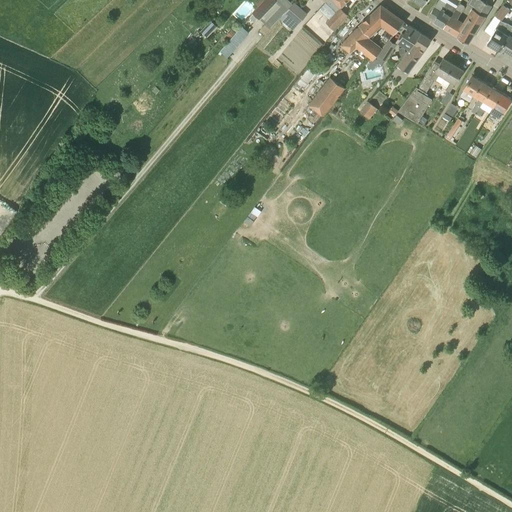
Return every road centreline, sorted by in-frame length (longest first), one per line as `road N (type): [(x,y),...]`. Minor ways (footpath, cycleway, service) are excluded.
road 1 (track): [(511,504),(298,387),(0,287)]
road 2 (residential): [(511,74),(390,0)]
